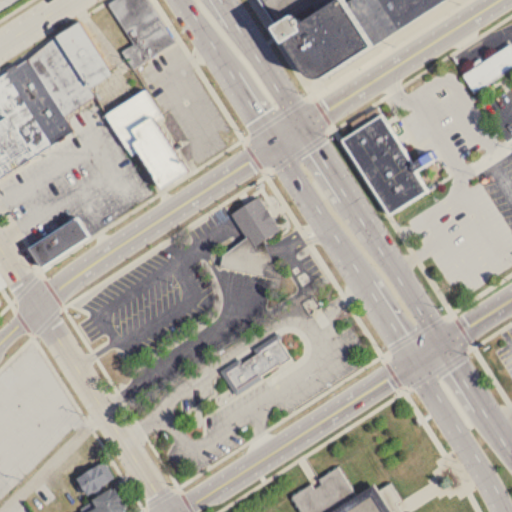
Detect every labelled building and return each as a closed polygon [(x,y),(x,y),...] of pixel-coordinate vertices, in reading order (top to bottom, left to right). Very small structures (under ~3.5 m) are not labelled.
[(112,0),(150,0),(175,36),(135,62),(127,50),(137,44),(109,2),(112,0)] [(260,0),(438,0),(312,81),(260,0)] [(59,36),(82,20),(116,69),(92,85),(59,36)] [(25,58),(59,36),(92,85),(96,92),(63,115),(25,58)] [(473,92),(511,71),(511,45),(462,72),(473,92)] [(0,74),(25,58),(63,115),(73,130),(0,177),(0,74)] [(145,88),(110,110),(135,150),(146,144),(171,184),(196,169),(145,88)] [(380,113),(428,189),(390,213),(342,136),(380,113)] [(258,194),(280,228),(253,245),(231,212),(258,194)] [(78,214),(30,246),(44,267),(92,234),(78,214)] [(237,394),(291,358),(277,336),(222,372),(237,394)] [(113,477),(101,461),(74,482),(86,498),(113,477)] [(404,511),(399,507),(400,502),(389,484),(379,491),(373,485),(352,492),(338,468),(318,480),(317,487),(310,486),(292,497),(300,511),(404,511)] [(88,501),(92,509),(86,511),(123,511),(112,489),(88,501)]
